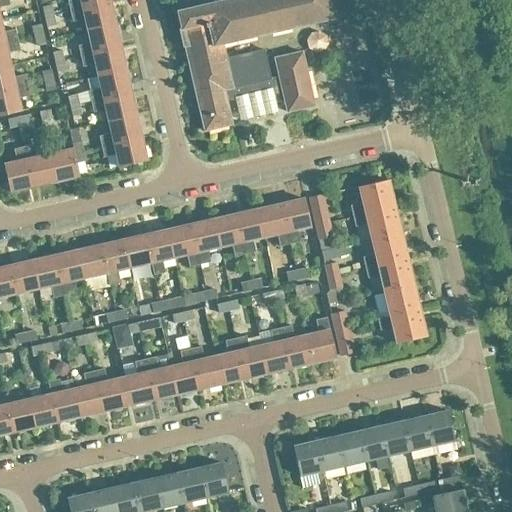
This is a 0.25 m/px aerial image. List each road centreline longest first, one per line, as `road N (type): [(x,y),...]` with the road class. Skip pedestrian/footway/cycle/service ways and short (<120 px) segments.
road 1 (residential): [(476,367),(418,129)]
road 2 (residential): [(182,184),(418,129)]
road 3 (residential): [(248,417),(476,367)]
road 4 (residential): [(22,469),(248,417)]
road 5 (residential): [(182,184),(140,0)]
road 6 (residential): [(0,225),(182,184)]
road 7 (residential): [(511,511),(476,367)]
road 8 (residential): [(418,129),(387,0)]
